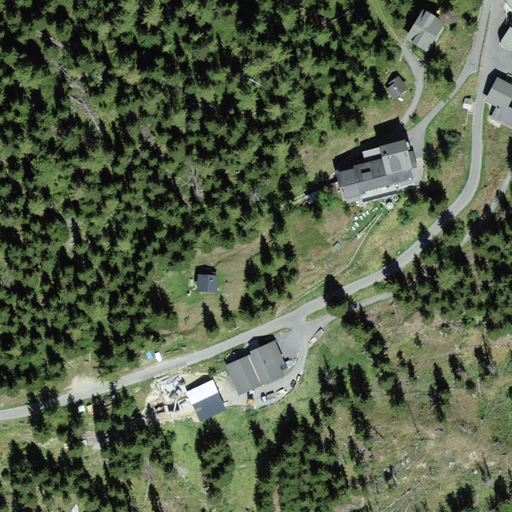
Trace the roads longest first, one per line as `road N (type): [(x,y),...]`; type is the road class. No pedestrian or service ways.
road 1 (residential): [(290,318),(386,274),(464,199),(474,176),(488,53)]
road 2 (residential): [(0,414),(160,370),(290,318)]
road 3 (residential): [(511,172),(490,211),(425,275),(305,328),(290,318)]
